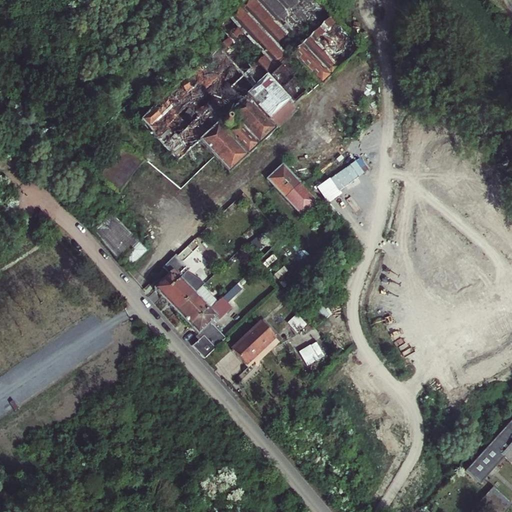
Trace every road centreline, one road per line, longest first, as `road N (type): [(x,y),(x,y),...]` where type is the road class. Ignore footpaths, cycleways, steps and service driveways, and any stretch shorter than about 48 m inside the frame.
road 1 (track): [(379,511),(418,433),(411,405),(354,322),(354,292),(380,212),(389,102),(368,0)]
road 2 (residential): [(322,511),(41,200)]
